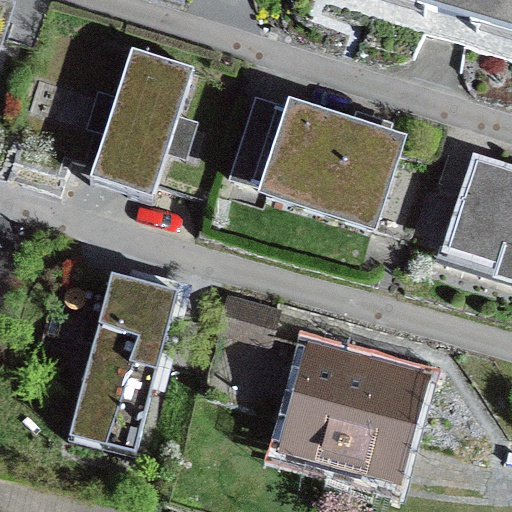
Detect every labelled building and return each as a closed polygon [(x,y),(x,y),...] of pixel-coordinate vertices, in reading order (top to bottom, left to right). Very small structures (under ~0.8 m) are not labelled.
[(511,0),(381,0),(511,40),(511,0)] [(0,14),(0,84),(20,20),(0,14)] [(195,88),(132,69),(91,202),(154,221),(195,88)] [(263,175),(283,94),(254,87),(234,168),(263,175)] [(410,150),(288,114),(256,219),(378,255),(410,150)] [(511,180),(471,168),(437,275),(511,298),(511,180)] [(181,307),(112,289),(71,450),(140,468),(181,307)] [(281,316),(229,300),(219,332),(271,348),(281,316)] [(430,385),(313,352),(282,461),(399,495),(430,385)]
